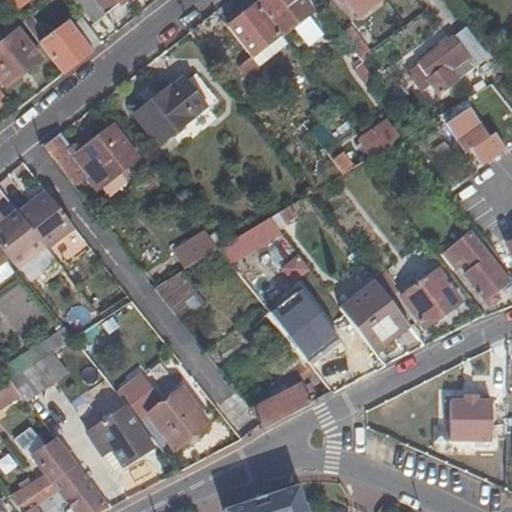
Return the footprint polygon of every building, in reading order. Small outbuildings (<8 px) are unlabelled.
[(0,0),(10,13),(26,0),(0,0)] [(76,0),(72,4),(89,25),(101,16),(88,0),(76,0)] [(88,0),(101,16),(102,18),(125,0),(88,0)] [(262,0),(255,6),(279,37),(310,12),(300,0),(262,0)] [(370,0),(339,0),(343,5),(346,3),(355,13),(370,0)] [(279,37),(255,6),(226,29),(249,58),(256,68),(285,45),(279,37)] [(18,23),(36,46),(44,40),(26,17),(18,23)] [(98,45),(77,19),(67,27),(64,24),(44,40),(36,46),(59,76),(78,61),(98,45)] [(458,28),(448,35),(470,67),(481,58),(458,28)] [(37,62),(13,32),(0,42),(0,82),(4,88),(37,62)] [(432,92),(470,67),(448,35),(401,68),(414,87),(424,81),(432,92)] [(184,65),(196,80),(222,60),(203,36),(187,49),(193,57),(184,65)] [(363,57),(367,54),(357,41),(346,49),(356,62),(363,57)] [(356,62),(360,67),(367,62),(363,57),(356,62)] [(256,68),(249,58),(237,67),(258,94),(269,85),(256,68)] [(350,66),(353,70),(350,72),(363,89),(372,82),(360,67),(356,62),(350,66)] [(133,117),(157,147),(205,108),(182,79),(133,117)] [(391,108),(405,97),(398,87),(383,98),(391,108)] [(468,148),(477,165),(502,152),(493,134),(487,137),(471,106),(445,120),(454,137),(460,134),(468,148)] [(303,128),(320,152),(334,142),(315,119),(303,128)] [(382,123),(355,140),(365,156),(393,140),(382,123)] [(43,150),(71,186),(85,175),(96,190),(117,174),(121,179),(127,174),(124,169),(137,159),(112,127),(81,152),(70,150),(59,137),(43,150)] [(460,134),(454,137),(461,152),(468,148),(460,134)] [(401,139),(382,151),(394,166),(413,154),(401,139)] [(339,174),(352,166),(344,151),(330,159),(339,174)] [(140,170),(156,189),(164,183),(149,164),(140,170)] [(295,187),(299,194),(318,182),(314,176),(295,187)] [(73,229),(44,193),(17,215),(46,250),(73,229)] [(0,225),(0,249),(13,265),(17,271),(44,250),(46,250),(17,215),(16,213),(3,223),(0,225)] [(226,266),(278,236),(268,218),(216,248),(226,266)] [(181,270),(214,250),(202,231),(169,251),(181,270)] [(496,299),(510,288),(468,236),(441,257),(452,271),(464,262),(471,271),(463,277),(488,307),(497,300),(496,299)] [(0,249),(0,273),(13,265),(0,249)] [(28,284),(55,262),(46,250),(44,250),(17,271),(28,284)] [(459,305),(436,273),(400,299),(423,331),(459,305)] [(398,294),(383,275),(372,283),(376,288),(387,302),(398,294)] [(153,290),(182,327),(205,308),(179,276),(153,290)] [(387,302),(376,288),(340,314),(369,352),(406,326),(387,302)] [(42,363),(75,341),(66,330),(8,367),(5,364),(0,366),(0,367),(9,384),(42,363)] [(295,371),(302,381),(313,373),(289,342),(268,358),(285,379),(295,371)] [(21,397),(25,403),(57,385),(42,363),(9,384),(21,397)] [(137,421),(164,456),(207,427),(180,391),(161,404),(140,374),(115,392),(137,421)] [(9,384),(0,389),(0,410),(21,397),(9,384)] [(302,388),(251,415),(262,431),(296,414),(317,403),(313,398),(314,395),(308,388),(303,391),(302,388)] [(66,406),(80,430),(105,415),(91,392),(66,406)] [(449,444),(490,444),(490,405),(476,404),(476,399),(464,399),(464,404),(449,404),(449,444)] [(110,449),(122,467),(152,450),(139,431),(132,436),(119,414),(89,432),(102,454),(110,449)] [(23,455),(38,444),(27,429),(12,440),(23,455)] [(102,511),(110,508),(66,453),(43,471),(47,476),(59,491),(74,511),(102,511)] [(59,491),(47,476),(11,505),(15,511),(33,511),(45,503),(59,491)] [(305,511),(296,484),(260,496),(223,507),(224,511),(305,511)] [(51,511),(45,503),(33,511),(51,511)]
